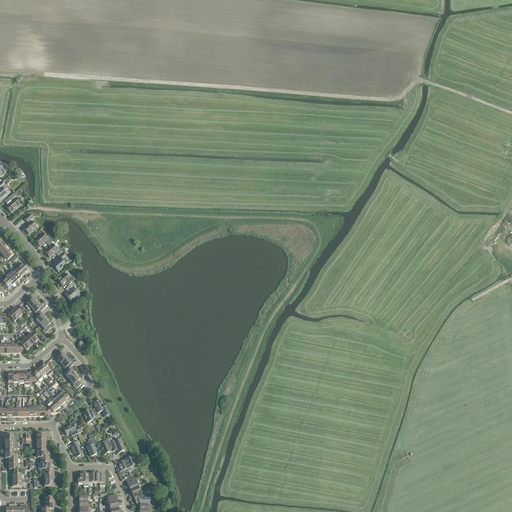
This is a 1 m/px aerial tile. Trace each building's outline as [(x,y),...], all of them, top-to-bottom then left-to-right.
[(8,199),(11,202),(5,207),(11,214),(20,206),(14,199),(16,197),(16,196),(17,195),(15,193),(14,194),(8,199)] [(36,228),(30,221),(33,218),(29,215),(24,219),(29,224),(23,229),(29,235),(36,228)] [(40,247),(45,242),(48,245),(50,243),(53,241),(50,238),(48,236),(46,238),(42,234),(34,241),(40,247)] [(58,247),(56,249),(50,243),(48,245),(50,247),(44,252),(50,258),(55,253),(58,256),(63,252),(58,247)] [(0,253),(2,256),(0,258),(2,260),(4,258),(3,257),(10,251),(8,249),(8,248),(7,247),(0,252),(0,253)] [(3,257),(4,258),(7,261),(14,255),(13,253),(12,254),(10,251),(3,257)] [(54,270),(55,269),(58,272),(66,265),(68,264),(67,264),(68,263),(64,258),(65,257),(62,254),(53,262),(54,261),(56,263),(52,267),(54,270)] [(18,269),(25,276),(26,275),(25,274),(28,272),(21,263),(17,267),(18,269)] [(17,267),(14,270),(13,270),(11,271),(13,273),(14,272),(20,279),(22,277),(23,278),(25,276),(18,269),(17,267)] [(14,272),(13,273),(10,276),(17,283),(18,282),(17,281),(20,279),(14,272)] [(60,283),(59,283),(62,287),(65,284),(68,286),(74,280),(66,272),(64,274),(65,274),(58,280),(60,283)] [(10,276),(7,279),(5,277),(3,278),(5,280),(6,280),(12,286),(14,284),(15,285),(17,283),(10,276)] [(6,280),(5,280),(2,283),(3,284),(1,286),(4,292),(7,289),(9,291),(10,289),(9,288),(12,286),(6,280)] [(71,303),(76,298),(79,296),(73,289),(76,287),(73,283),(65,290),(68,292),(65,295),(71,303)] [(25,303),(29,308),(29,307),(31,309),(38,303),(35,301),(36,300),(32,296),(25,303)] [(44,310),(42,307),(38,303),(31,309),(33,311),(33,312),(37,316),(41,312),(41,313),(44,310)] [(14,310),(12,312),(18,319),(22,315),(16,308),(16,309),(15,310),(14,310)] [(12,312),(9,314),(10,315),(8,316),(8,315),(8,316),(14,323),(18,319),(12,312)] [(38,324),(38,323),(40,326),(47,320),(44,317),(45,316),(41,313),(41,312),(37,316),(33,319),(38,324)] [(50,322),(49,322),(47,320),(40,326),(42,328),(41,328),(43,330),(42,332),(45,334),(50,330),(54,327),(50,322)] [(32,334),(28,337),(34,344),(36,342),(37,340),(38,341),(38,340),(32,334)] [(34,344),(28,337),(24,341),(30,348),(29,347),(31,346),(34,344)] [(18,345),(21,353),(25,351),(26,352),(28,349),(29,347),(30,348),(24,341),(19,345),(18,345)] [(17,355),(17,354),(21,353),(18,345),(17,346),(12,346),(12,355),(12,354),(14,354),(14,355),(17,355)] [(58,363),(59,363),(61,365),(67,359),(65,356),(62,351),(54,358),(58,363)] [(62,367),(66,372),(71,368),(74,365),(70,361),(67,359),(61,365),(63,367),(62,367)] [(51,371),(50,370),(50,369),(46,364),(45,365),(45,364),(41,368),(46,374),(48,376),(53,372),(51,370),(51,371)] [(41,368),(37,371),(36,369),(34,370),(36,372),(37,371),(42,378),(46,374),(41,368)] [(63,375),(67,379),(68,379),(70,381),(76,375),(74,372),(71,368),(66,372),(63,375)] [(37,371),(36,372),(32,375),(33,376),(33,382),(35,385),(35,384),(38,381),(38,382),(42,378),(37,371)] [(29,375),(25,375),(25,372),(24,372),(24,383),(24,386),(30,386),(29,383),(30,383),(30,382),(33,382),(33,376),(29,376),(29,375)] [(78,381),(80,380),(76,375),(70,381),(71,383),(73,386),(76,390),(81,385),(78,381)] [(58,397),(59,396),(65,402),(69,399),(62,391),(59,394),(58,393),(56,395),(58,397)] [(61,406),(65,402),(59,396),(58,397),(56,395),(53,397),(55,399),(61,406)] [(48,402),(50,404),(51,403),(57,410),(61,406),(55,399),(53,397),(48,402)] [(101,412),(104,418),(110,415),(106,408),(103,410),(99,401),(93,404),(97,414),(101,412)] [(52,413),(53,413),(57,410),(51,403),(50,404),(47,407),(48,408),(46,409),(47,410),(46,411),(50,415),(52,413)] [(44,406),(40,406),(40,409),(39,409),(39,418),(44,418),(45,417),(47,417),(50,415),(46,411),(47,410),(46,409),(45,410),(44,410),(44,409),(44,406)] [(89,411),(83,413),(87,424),(92,421),(93,423),(97,422),(94,415),(91,416),(89,411)] [(64,429),(66,436),(74,432),(76,435),(82,432),(80,429),(77,430),(76,429),(75,429),(73,426),(75,425),(75,421),(71,423),(69,424),(70,426),(64,429)] [(121,440),(115,442),(114,441),(112,442),(111,439),(108,440),(112,448),(113,451),(116,450),(117,453),(119,452),(120,453),(125,450),(122,443),(121,440)] [(90,444),(91,446),(86,448),(90,457),(97,455),(94,449),(97,448),(93,440),(89,442),(91,444),(90,444)] [(109,449),(112,448),(108,440),(106,441),(102,442),(104,445),(100,447),(104,456),(111,453),(109,449)] [(73,444),(74,447),(71,448),(73,454),(74,454),(76,458),(82,455),(78,445),(80,444),(78,441),(73,444)] [(134,466),(131,458),(123,462),(128,472),(130,470),(129,468),(134,466)] [(123,476),(124,475),(124,474),(124,473),(128,472),(123,462),(116,465),(118,470),(117,470),(119,473),(120,475),(121,476),(122,476),(123,476)] [(138,487),(134,480),(126,483),(130,491),(138,487)] [(138,487),(130,491),(131,493),(128,495),(129,497),(140,492),(138,487)] [(129,497),(130,500),(133,498),(136,505),(139,504),(144,501),(140,492),(129,497)] [(108,502),(109,505),(117,504),(116,496),(107,497),(108,502)] [(144,501),(139,504),(140,505),(139,510),(150,511),(150,510),(151,509),(151,506),(151,505),(149,505),(149,499),(148,499),(144,501)] [(121,503),(117,504),(109,505),(106,506),(106,507),(106,508),(107,510),(107,511),(110,511),(118,509),(118,507),(121,506),(121,503)]
